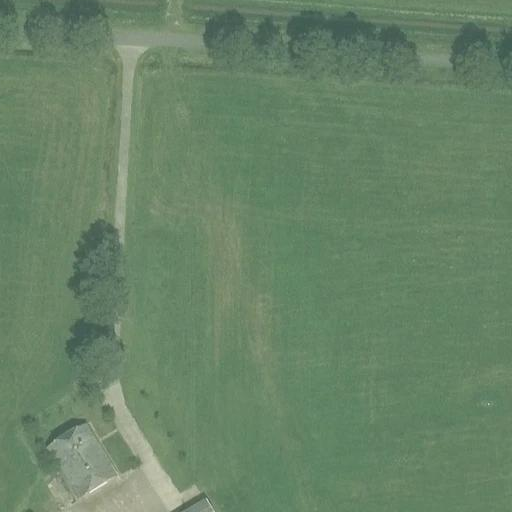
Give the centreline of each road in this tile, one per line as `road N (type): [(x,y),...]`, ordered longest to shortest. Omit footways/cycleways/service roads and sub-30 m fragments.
road 1 (unclassified): [(511,68),(130,39)]
road 2 (unclassified): [(112,358),(130,39)]
road 3 (unclassified): [(130,39),(0,30)]
